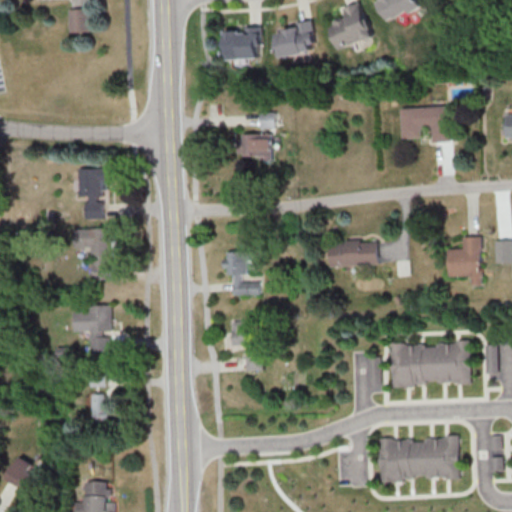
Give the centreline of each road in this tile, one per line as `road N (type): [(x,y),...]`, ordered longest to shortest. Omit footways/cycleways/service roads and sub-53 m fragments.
road 1 (tertiary): [(184,511),(165,0)]
road 2 (residential): [(173,210),(511,182)]
road 3 (residential): [(168,129),(0,127)]
